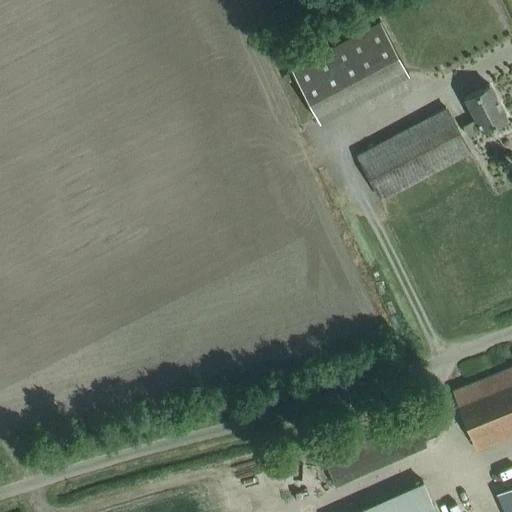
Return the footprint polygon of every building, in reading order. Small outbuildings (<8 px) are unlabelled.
[(292,0),(297,8),(288,12),(294,24),(321,9),(316,0),(292,0)] [(379,19),(290,67),(321,124),(358,104),(408,74),(379,19)] [(468,135),(505,115),(488,83),(464,96),(475,118),(462,125),(468,135)] [(445,106),(357,153),(381,197),(469,150),(445,106)] [(511,366),(452,390),(459,408),(474,447),(511,432),(511,366)] [(426,444),(422,436),(414,418),(323,458),(334,484),(426,444)] [(434,511),(421,481),(349,511),(434,511)] [(504,511),(511,511),(511,486),(496,494),(504,511)] [(462,511),(471,511),(466,501),(459,505),(462,511)]
